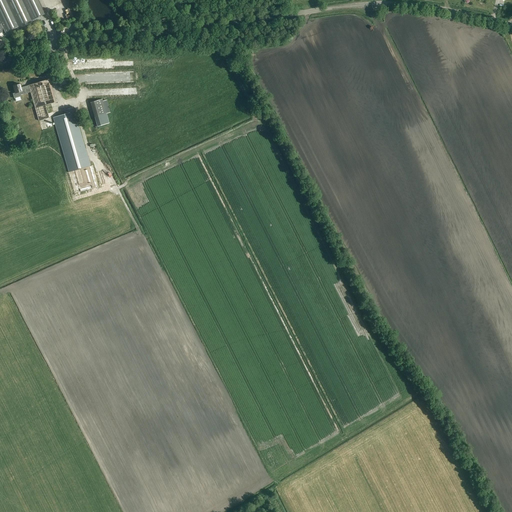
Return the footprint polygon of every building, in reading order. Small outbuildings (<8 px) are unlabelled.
[(0,0),(0,33),(4,31),(5,33),(45,14),(38,0),(0,0)] [(41,16),(38,17),(44,30),(47,29),(41,16)] [(45,105),(56,102),(50,79),(21,87),(20,84),(13,86),(16,93),(13,94),(14,99),(21,97),(20,95),(31,92),(39,121),(49,118),(45,105)] [(90,103),(94,117),(110,113),(109,111),(112,110),(110,103),(108,104),(106,100),(103,101),(102,99),(90,103)] [(65,114),(53,118),(69,172),(75,194),(99,187),(92,165),(90,166),(73,107),(64,110),(65,114)]
